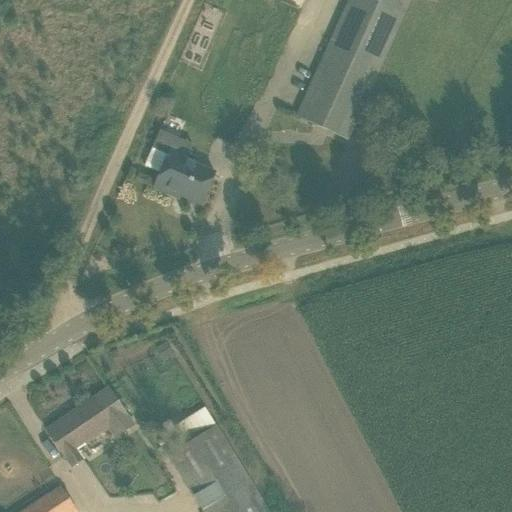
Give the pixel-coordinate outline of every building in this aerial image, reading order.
[(349,0),(297,118),(347,141),(410,0),(349,0)] [(169,191),(201,205),(215,174),(185,160),(186,157),(171,150),(154,188),(168,195),(169,191)] [(173,355),(166,343),(159,348),(166,360),(173,355)] [(108,389),(94,398),(46,431),(66,459),(66,458),(72,468),(83,460),(77,451),(109,429),(115,438),(133,426),(108,389)] [(169,456),(192,494),(202,511),(267,511),(216,427),(169,456)] [(76,511),(77,511),(61,488),(24,511),(76,511)]
